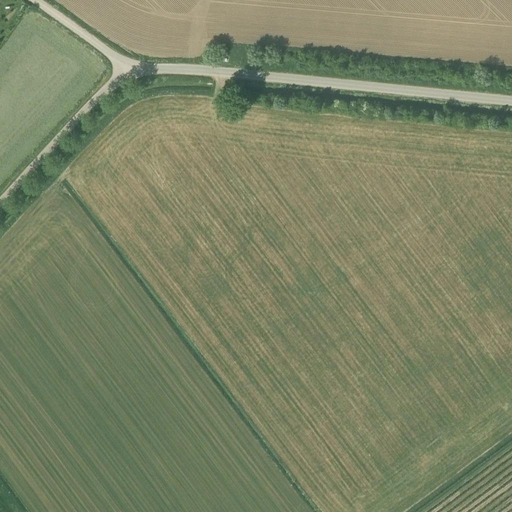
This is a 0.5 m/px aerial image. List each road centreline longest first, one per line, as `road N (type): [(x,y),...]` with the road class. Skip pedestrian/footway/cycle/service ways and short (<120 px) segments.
road 1 (unclassified): [(511,104),(166,72),(128,76)]
road 2 (unclassified): [(0,207),(128,76)]
road 3 (unclassified): [(128,76),(34,0)]
